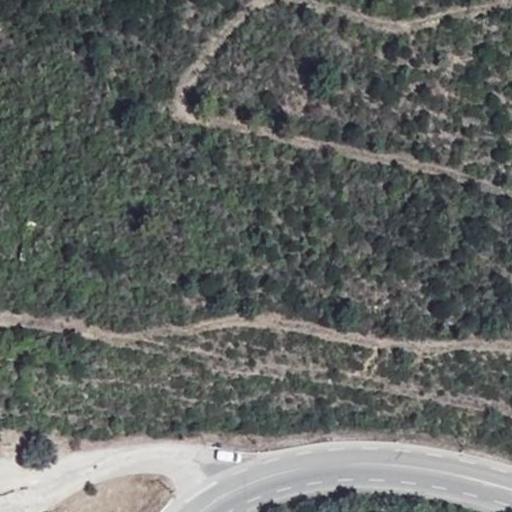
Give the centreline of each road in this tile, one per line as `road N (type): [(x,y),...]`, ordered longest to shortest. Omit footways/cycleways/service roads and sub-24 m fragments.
road 1 (primary): [(226,492),(346,462),(400,464),(511,490)]
road 2 (unclassified): [(226,492),(195,463),(172,457),(86,474),(0,505)]
